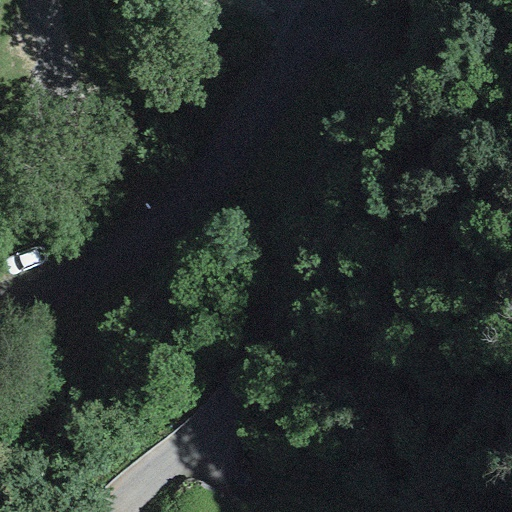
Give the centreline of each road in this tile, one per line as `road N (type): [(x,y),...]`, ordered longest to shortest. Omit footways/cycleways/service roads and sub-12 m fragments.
road 1 (residential): [(334,11),(349,67),(350,138),(299,296),(254,388),(223,421),(150,472),(128,511)]
road 2 (residential): [(0,298),(152,252),(188,228),(334,11)]
